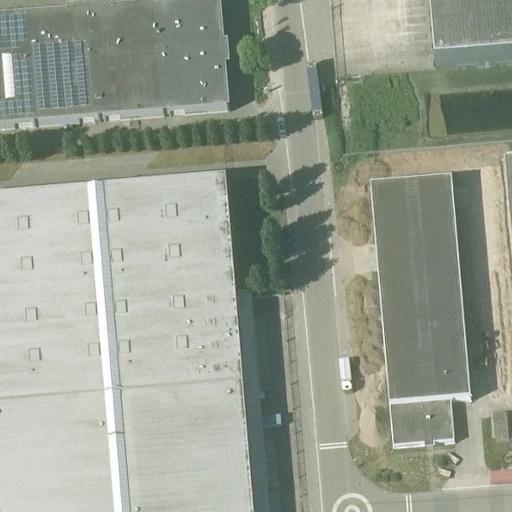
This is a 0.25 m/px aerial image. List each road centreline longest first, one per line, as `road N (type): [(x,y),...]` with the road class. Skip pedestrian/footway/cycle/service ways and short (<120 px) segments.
road 1 (unclassified): [(355,511),(297,0)]
road 2 (unknown): [(0,196),(295,164)]
road 3 (unclassified): [(371,511),(511,500)]
